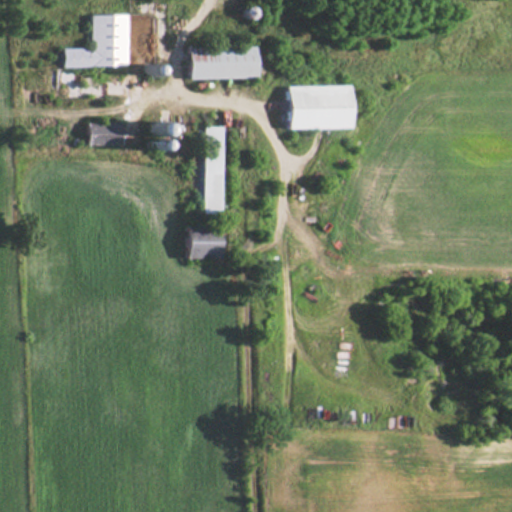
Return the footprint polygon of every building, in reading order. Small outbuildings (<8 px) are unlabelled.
[(86,48),(59,48),(59,66),(123,66),(123,14),(86,14),(86,48)] [(255,46),(185,46),(185,78),(255,78),(255,46)] [(348,128),(348,85),(285,85),(285,128),(348,128)] [(117,143),(117,121),(83,121),(83,143),(117,143)] [(167,121),(149,121),(149,138),(158,138),(158,137),(167,137),(167,121)] [(201,211),(218,211),(218,125),(201,125),(201,211)] [(184,224),(184,256),(219,256),(219,224),(184,224)]
